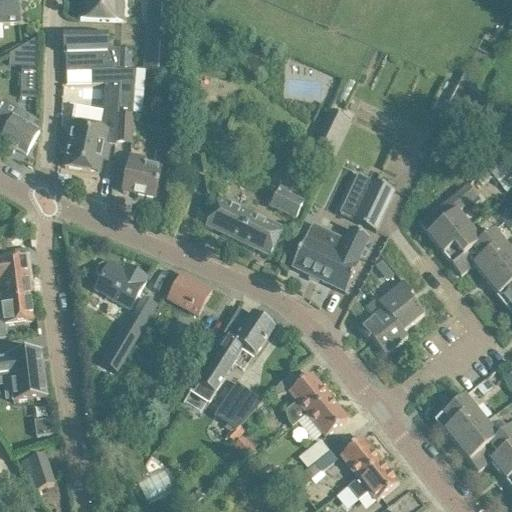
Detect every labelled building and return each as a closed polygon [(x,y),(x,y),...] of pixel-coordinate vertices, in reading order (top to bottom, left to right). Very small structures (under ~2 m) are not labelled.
[(0,0),(0,26),(20,26),(18,0),(0,0)] [(122,23),(121,0),(80,0),(80,22),(122,23)] [(149,0),(148,30),(173,32),(175,0),(149,0)] [(170,73),(173,32),(148,30),(146,53),(140,52),(139,68),(145,69),(145,71),(170,73)] [(108,34),(63,36),(64,54),(73,54),(73,71),(91,70),(90,53),(108,53),(108,34)] [(10,56),(10,67),(36,69),(37,40),(10,56)] [(131,52),(118,51),(117,70),(129,71),(131,52)] [(39,123),(17,110),(13,118),(3,112),(8,104),(0,99),(0,129),(5,133),(0,141),(2,142),(0,146),(12,153),(14,149),(26,156),(39,133),(39,123)] [(327,175),(350,123),(328,113),(314,146),(327,152),(318,171),(327,175)] [(119,115),(117,143),(130,143),(132,116),(119,115)] [(72,126),(64,169),(98,176),(101,161),(106,162),(109,148),(103,147),(106,132),(72,126)] [(154,201),(159,181),(161,171),(142,167),(144,160),(130,157),(122,194),(154,201)] [(353,222),(353,223),(375,234),(376,233),(375,232),(376,231),(393,194),(394,194),(395,193),(372,182),(372,183),(372,184),(354,222),(353,222)] [(270,209),(295,222),(305,204),(289,196),(293,188),(283,183),(270,209)] [(458,214),(477,199),(467,187),(419,226),(437,248),(467,224),(458,214)] [(218,201),(214,210),(205,228),(270,259),(283,232),(218,201)] [(511,232),(511,230),(511,210),(511,209),(500,218),(511,232)] [(467,224),(437,248),(452,267),(481,243),(467,224)] [(305,239),(291,270),(292,271),(292,270),(310,278),(310,279),(311,279),(312,278),(317,280),(317,282),(318,282),(344,294),(344,295),(345,296),(360,265),(358,265),(357,265),(368,241),(369,241),(370,240),(349,230),(349,231),(350,232),(344,243),(330,236),(326,244),(309,236),(307,241),(306,241),(307,240),(305,239)] [(481,243),(452,267),(461,278),(474,268),(487,284),(511,263),(511,255),(494,233),(481,243)] [(0,282),(31,278),(29,257),(0,262),(0,282)] [(511,263),(487,284),(506,307),(511,301),(511,263)] [(99,278),(101,279),(95,292),(130,312),(147,281),(130,270),(127,275),(110,265),(109,266),(106,265),(101,265),(98,267),(97,270),(97,274),(99,278)] [(180,277),(171,295),(167,301),(199,318),(212,294),(180,277)] [(0,297),(2,308),(34,303),(31,278),(0,282),(0,297)] [(403,285),(387,297),(378,305),(383,310),(402,334),(424,317),(410,299),(413,297),(403,285)] [(142,300),(117,342),(133,352),(158,309),(142,300)] [(37,322),(34,303),(2,308),(0,308),(0,341),(7,341),(5,327),(37,322)] [(402,334),(383,310),(358,331),(368,343),(370,341),(385,358),(407,340),(402,334)] [(199,386),(193,396),(207,405),(213,395),(226,375),(234,363),(233,362),(242,349),(256,358),(263,348),(274,331),(252,316),(234,343),(229,340),(218,356),(212,365),(199,386)] [(175,339),(183,344),(192,328),(177,320),(172,330),(178,333),(175,339)] [(195,350),(169,389),(178,394),(186,383),(204,356),(195,350)] [(7,360),(0,361),(0,381),(10,380),(13,405),(47,400),(41,353),(7,357),(7,360)] [(511,374),(503,381),(504,383),(497,388),(503,396),(510,390),(511,392),(511,374)] [(308,418),(307,417),(329,400),(311,377),(289,394),(297,404),(284,414),(289,425),(292,430),(308,418)] [(236,385),(214,418),(236,433),(263,403),(236,385)] [(436,422),(457,448),(485,425),(465,399),(436,422)] [(347,422),(329,400),(307,417),(308,418),(325,440),(347,422)] [(457,448),(468,462),(506,432),(495,417),(485,425),(457,448)] [(491,464),(501,477),(511,468),(511,429),(511,428),(506,432),(468,462),(478,474),(491,464)] [(257,454),(245,440),(234,450),(245,464),(257,454)] [(362,441),(347,453),(340,459),(358,481),(380,464),(362,441)] [(328,453),(320,442),(299,459),(308,470),(328,453)] [(329,453),(290,485),(297,493),(311,482),(322,474),(336,462),(329,453)] [(33,474),(38,492),(54,486),(44,455),(22,463),(27,476),(33,474)] [(357,503),(369,494),(377,504),(398,486),(380,464),(358,481),(348,490),(357,503)] [(511,468),(501,477),(511,490),(511,468)] [(145,502),(172,488),(162,470),(136,483),(136,482),(129,493),(139,511),(157,511),(158,511),(149,509),(145,502)]
